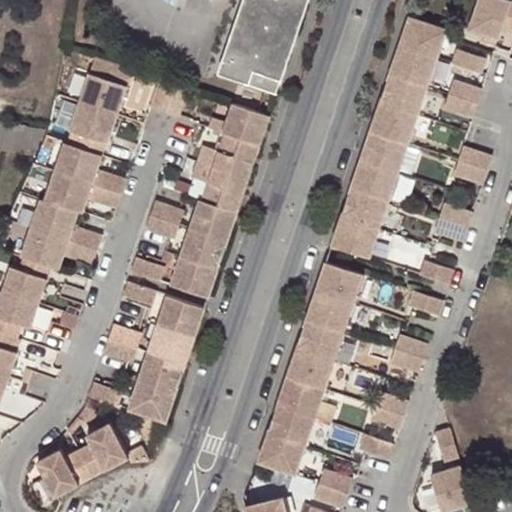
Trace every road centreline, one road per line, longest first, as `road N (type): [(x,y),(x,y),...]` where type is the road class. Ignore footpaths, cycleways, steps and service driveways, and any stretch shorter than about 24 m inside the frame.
road 1 (tertiary): [(344,0),(153,511)]
road 2 (tertiary): [(205,511),(384,0)]
road 3 (residential): [(158,121),(60,407),(3,469),(15,511)]
road 4 (residential): [(387,511),(511,136)]
